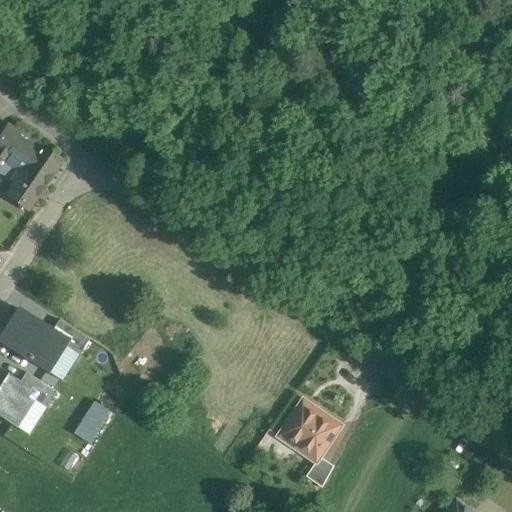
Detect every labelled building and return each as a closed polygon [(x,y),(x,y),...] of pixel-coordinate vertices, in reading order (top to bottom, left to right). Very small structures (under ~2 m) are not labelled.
[(61,161),(8,124),(0,135),(0,175),(13,185),(5,196),(26,210),(61,161)] [(68,340),(18,309),(0,336),(0,341),(48,372),(68,340)] [(78,352),(88,337),(79,331),(69,347),(78,352)] [(38,393),(0,368),(0,415),(16,426),(38,393)] [(90,442),(111,410),(94,399),(73,431),(90,442)] [(345,427),(306,399),(280,436),(319,464),(345,427)] [(473,511),(458,500),(448,511),(473,511)]
